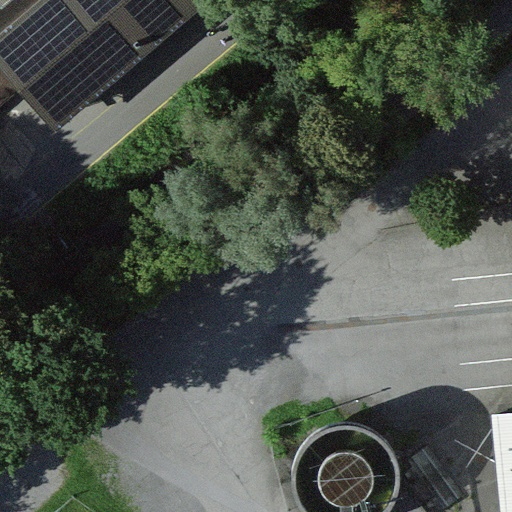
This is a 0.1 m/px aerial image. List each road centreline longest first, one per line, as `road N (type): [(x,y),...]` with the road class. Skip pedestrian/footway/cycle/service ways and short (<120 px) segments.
road 1 (residential): [(0,504),(511,58)]
road 2 (unknown): [(170,411),(511,123)]
road 3 (residential): [(0,218),(267,0)]
